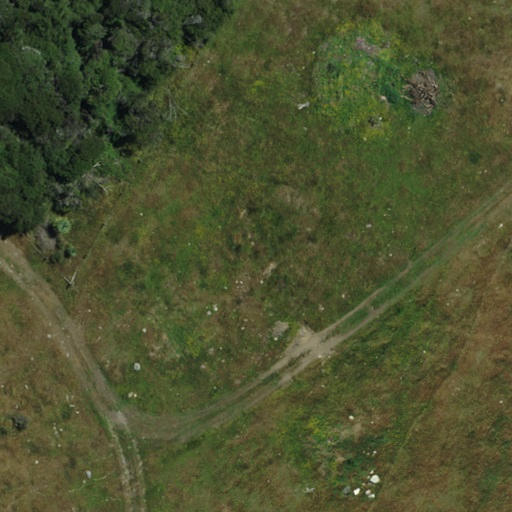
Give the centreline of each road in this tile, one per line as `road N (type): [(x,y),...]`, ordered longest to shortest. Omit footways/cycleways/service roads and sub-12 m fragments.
road 1 (track): [(511,195),(155,451),(156,511)]
road 2 (track): [(0,235),(155,451)]
